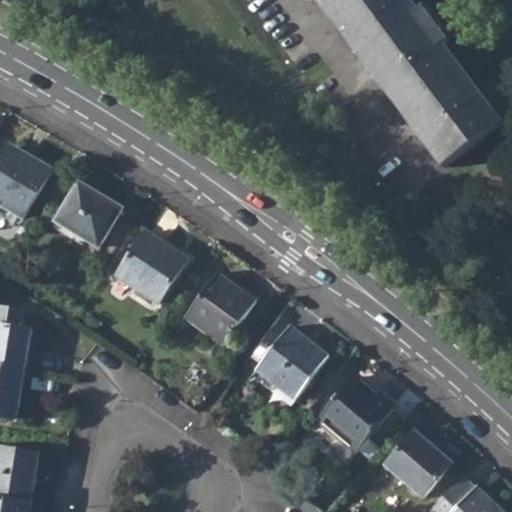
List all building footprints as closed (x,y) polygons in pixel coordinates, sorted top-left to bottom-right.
[(503,122),(487,101),(493,96),(510,118),(511,116),(511,87),(509,84),(503,88),(494,77),(479,89),(479,88),(478,89),(444,45),(451,39),(454,36),(446,26),(441,29),(440,30),(424,8),(426,6),(426,5),(419,11),(410,0),(322,0),(328,8),(328,9),(328,10),(333,6),(367,50),(362,54),(363,54),(388,86),(387,88),(388,88),(392,84),(451,162),(445,166),(445,167),(506,122),(506,120),(503,122)] [(0,160),(0,204),(25,219),(53,169),(9,145),(0,160)] [(58,220),(100,248),(122,214),(80,187),(58,220)] [(115,275),(158,302),(186,259),(144,231),(115,275)] [(181,318),(220,344),(251,299),(213,274),(181,318)] [(0,365),(25,369),(31,330),(17,328),(20,310),(0,306),(0,365)] [(259,375),(297,404),(329,360),(291,332),(259,375)] [(0,414),(16,417),(25,369),(0,365),(0,414)] [(319,423),(357,453),(390,410),(353,380),(319,423)] [(384,467),(421,498),(451,463),(413,432),(384,467)] [(0,496),(30,501),(38,452),(0,446),(0,496)] [(432,511),(501,511),(475,486),(474,488),(462,477),(432,511)] [(0,496),(0,511),(30,511),(32,502),(30,501),(0,496)]
